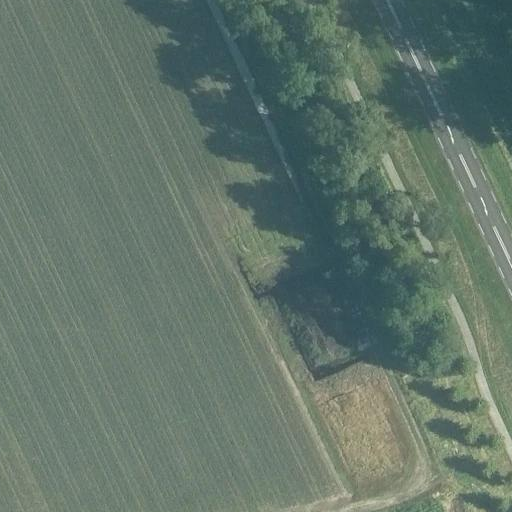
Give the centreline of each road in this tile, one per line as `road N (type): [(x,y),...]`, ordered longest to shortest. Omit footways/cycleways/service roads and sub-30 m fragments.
road 1 (unknown): [(212,0),(374,346)]
road 2 (secondary): [(511,282),(375,0)]
